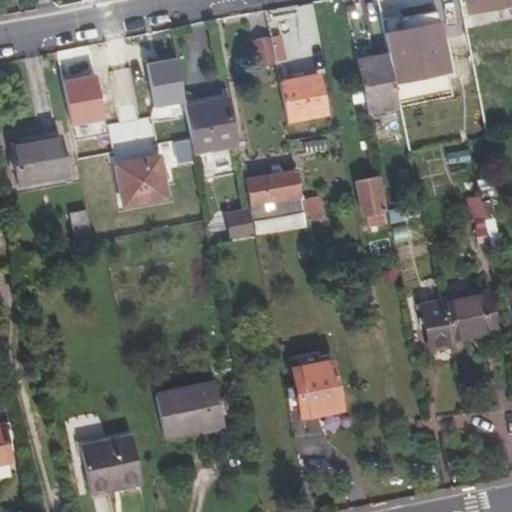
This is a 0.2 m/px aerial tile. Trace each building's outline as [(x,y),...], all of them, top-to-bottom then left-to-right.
[(276,65),(270,36),(252,40),(257,68),(276,65)] [(364,113),(398,107),(389,61),(355,67),(364,113)] [(316,77),(279,83),(287,123),(324,116),(316,77)] [(228,93),(184,101),(192,146),(236,138),(228,93)] [(58,134),(10,143),(18,184),(66,175),(58,134)] [(322,138),(295,144),(298,155),(324,150),(322,138)] [(155,149),(112,160),(123,202),(166,190),(155,149)] [(295,169),(244,178),(248,203),(299,194),(295,169)] [(374,177),(355,180),(362,215),(364,215),(367,226),(380,223),(378,212),(381,211),(374,177)] [(317,195),(301,198),(303,210),(304,219),(320,216),(317,195)] [(484,219),(480,197),(466,200),(468,214),(472,214),(473,220),(484,219)] [(251,220),(303,210),(301,198),(249,207),(251,220)] [(233,229),(253,225),(251,220),(249,207),(249,205),(230,208),(233,229)] [(92,240),(86,209),(70,212),(77,244),(92,240)] [(484,292),(451,299),(459,338),(493,331),(484,292)] [(459,338),(451,299),(438,301),(446,340),(459,338)] [(446,340),(438,301),(419,305),(421,317),(423,324),(427,350),(448,346),(446,340)] [(341,409),(332,361),(292,369),(301,417),(341,409)] [(212,376),(152,387),(159,429),(219,419),(212,376)] [(78,447),(88,494),(108,490),(107,482),(118,481),(120,487),(139,483),(129,437),(78,447)]
